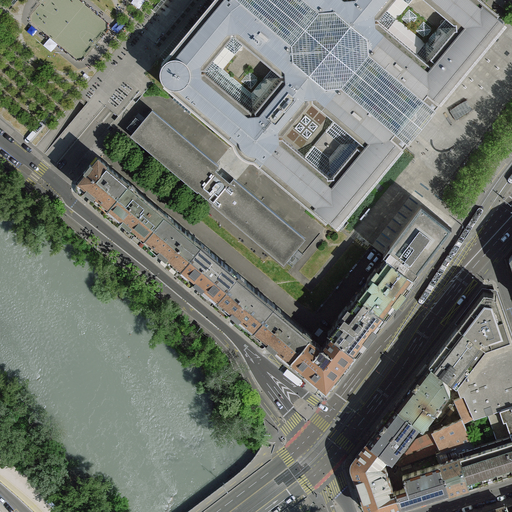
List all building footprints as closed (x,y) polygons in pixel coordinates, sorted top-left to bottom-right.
[(214,0),(161,64),(159,68),(159,72),(159,76),(160,81),(175,93),(171,98),(190,114),(194,109),(227,136),(229,143),(233,148),(238,151),(243,153),(247,154),(310,206),(333,225),(340,217),(343,219),(404,147),(412,137),(400,127),(411,115),(421,104),(432,113),(507,23),(480,0),(214,0)] [(212,204),(283,264),(286,260),(298,247),(306,237),(233,176),(230,179),(216,167),(219,164),(152,108),(141,121),(133,131),(130,135),(198,192),(199,191),(212,203),(212,204)] [(76,183),(105,208),(129,180),(99,155),(76,183)] [(105,208),(141,238),(164,210),(129,180),(105,208)] [(384,253),(386,255),(413,276),(452,225),(423,203),(384,253)] [(141,238),(177,267),(200,239),(164,210),(141,238)] [(309,218),(300,229),(310,238),(303,246),(305,248),(322,229),(309,218)] [(177,267),(214,299),(238,271),(200,239),(177,267)] [(386,255),(357,293),(383,313),(413,276),(386,255)] [(252,330),(275,301),(238,271),(214,299),(252,330)] [(493,292),(483,291),(427,364),(442,376),(455,386),(456,384),(485,347),(510,339),(493,292)] [(353,351),(383,313),(357,293),(327,330),(330,333),(353,351)] [(252,330),(289,360),(310,333),(312,331),(275,301),(252,330)] [(310,333),(289,360),(324,387),(353,351),(330,333),(322,343),(310,333)] [(485,347),(456,384),(460,398),(464,396),(474,419),(488,414),(500,410),(511,406),(511,344),(510,339),(485,347)] [(427,364),(393,408),(417,427),(420,429),(450,392),(442,376),(427,364)] [(464,396),(460,398),(454,401),(462,419),(464,423),(474,419),(464,396)] [(511,432),(511,406),(500,410),(504,421),(506,421),(510,433),(511,432)] [(393,408),(364,444),(383,461),(387,464),(400,448),(402,450),(407,443),(405,442),(417,427),(393,408)] [(500,410),(488,414),(497,440),(511,436),(510,433),(506,421),(504,421),(500,410)] [(472,441),(464,423),(462,419),(431,432),(440,453),(472,441)] [(440,453),(431,432),(416,439),(397,463),(398,466),(436,454),(440,453)] [(511,432),(510,433),(511,436),(497,440),(475,448),(458,453),(459,457),(468,488),(511,473),(511,432)] [(436,454),(439,464),(459,457),(458,453),(475,448),(472,441),(440,453),(436,454)] [(393,511),(399,510),(393,493),(391,494),(389,489),(393,488),(389,477),(387,478),(386,474),(388,473),(386,467),(381,464),(383,461),(364,444),(350,462),(349,464),(349,467),(349,470),(349,473),(363,511),(393,511)] [(468,488),(459,457),(439,464),(438,464),(447,494),(468,488)] [(399,510),(447,494),(438,464),(402,476),(406,488),(393,492),(393,493),(399,510)]
